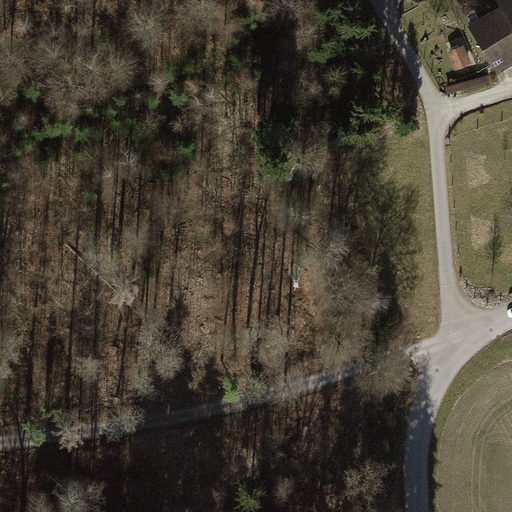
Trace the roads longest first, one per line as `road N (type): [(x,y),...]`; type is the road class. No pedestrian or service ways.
road 1 (track): [(0,441),(144,422),(414,350),(457,355)]
road 2 (residential): [(457,355),(437,111)]
road 3 (residential): [(422,511),(425,404),(437,374),(457,355)]
road 4 (track): [(437,111),(375,0)]
